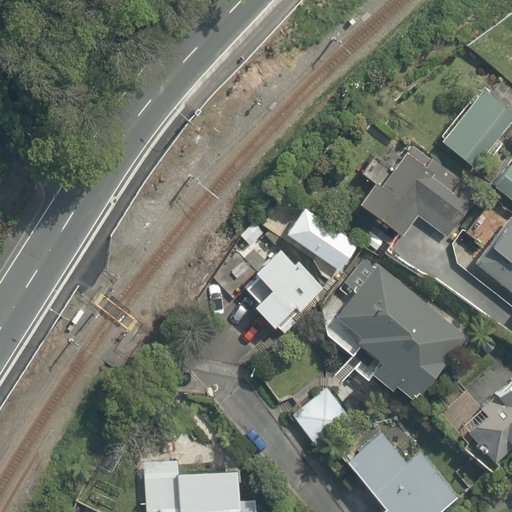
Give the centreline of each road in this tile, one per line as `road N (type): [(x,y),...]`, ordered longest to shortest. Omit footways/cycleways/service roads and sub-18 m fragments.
road 1 (secondary): [(0,344),(132,137),(262,0)]
road 2 (residential): [(329,511),(221,381)]
